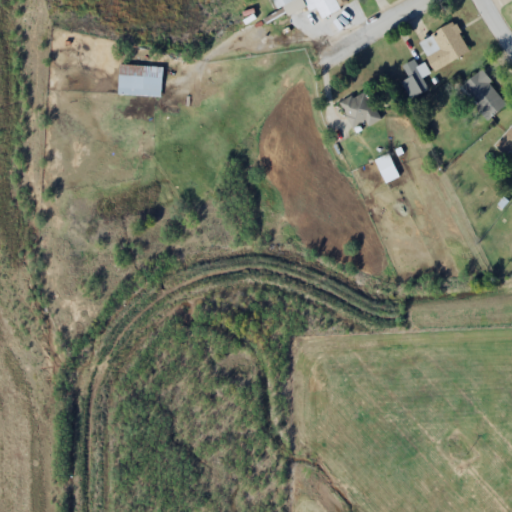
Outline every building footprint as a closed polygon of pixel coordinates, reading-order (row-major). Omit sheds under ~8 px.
[(271,0),(275,9),(283,6),(287,14),(304,6),(307,11),(315,8),(320,18),(339,9),(335,1),(337,0),(271,0)] [(433,71),(469,51),(452,21),(431,32),(438,44),(423,53),(433,71)] [(160,96),(161,66),(117,64),(116,94),(160,96)] [(486,119),(506,102),(479,70),(458,87),(486,119)] [(403,80),(407,96),(425,92),(421,73),(409,76),(409,79),(403,80)] [(351,128),(364,121),(366,125),(379,118),(363,88),(337,103),(351,128)] [(511,122),(495,143),(511,158),(511,122)] [(375,158),(383,183),(397,178),(389,153),(375,158)]
